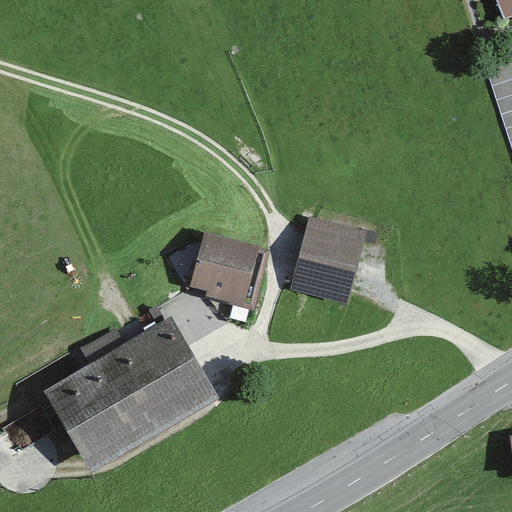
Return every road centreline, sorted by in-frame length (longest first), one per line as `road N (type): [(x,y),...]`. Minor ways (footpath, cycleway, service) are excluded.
road 1 (track): [(0,66),(174,127),(224,156),(277,223)]
road 2 (track): [(0,484),(104,476),(214,409),(241,353),(259,343)]
road 3 (primary): [(511,383),(305,511)]
